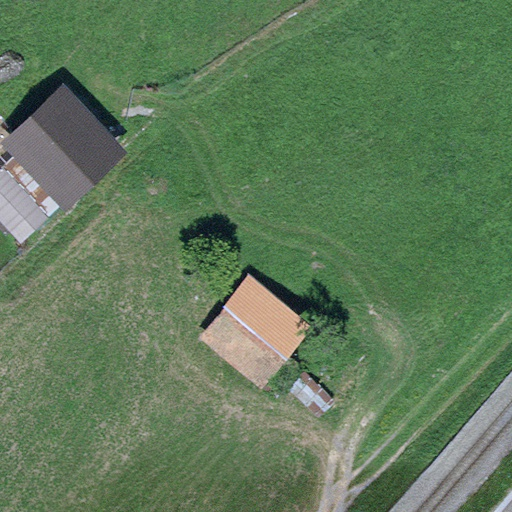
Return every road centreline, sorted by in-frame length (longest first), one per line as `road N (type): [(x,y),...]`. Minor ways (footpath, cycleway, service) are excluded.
road 1 (track): [(337,511),(511,325)]
road 2 (track): [(161,125),(116,184),(0,295)]
road 3 (track): [(330,511),(345,446),(385,344),(372,329),(340,323)]
road 4 (track): [(325,0),(182,101),(161,125)]
